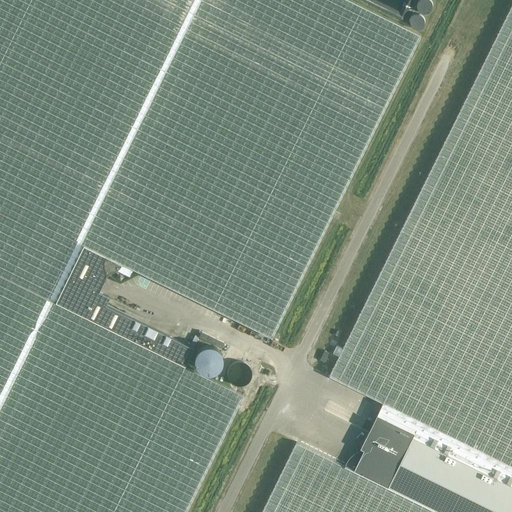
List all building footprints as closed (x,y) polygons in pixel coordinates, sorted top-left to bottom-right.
[(271,337),(420,34),(350,0),(0,0),(0,511),(184,511),(243,394),(184,365),(193,347),(105,304),(109,296),(98,291),(104,280),(105,278),(106,276),(107,275),(109,274),(111,273),(114,271),(116,270),(118,269),(119,268),(120,266),(122,263),(271,337)] [(349,459),(345,465),(297,441),(262,511),(511,511),(511,6),(330,375),(384,402),(363,443),(367,445),(366,449),(359,451),(353,455),(349,459)] [(146,313),(143,320),(148,322),(151,315),(146,313)] [(155,326),(165,331),(169,324),(159,318),(155,326)] [(176,328),(174,336),(179,338),(182,329),(176,328)] [(224,342),(202,331),(199,336),(221,347),(224,342)] [(217,369),(220,366),(221,364),(222,360),(221,355),(219,351),(216,347),(211,345),(207,345),(202,346),(198,349),(195,353),(194,357),(194,362),(196,366),(200,370),(204,372),(208,373),(213,372),(217,369)] [(227,369),(227,373),(227,377),(230,381),(233,384),(237,385),(242,385),(246,383),(249,380),(251,376),(251,372),(250,367),(248,364),(244,361),(240,360),(236,361),(232,362),(229,365),(227,369)]
